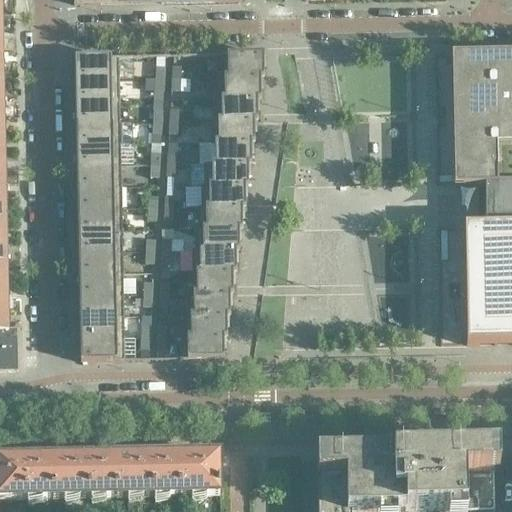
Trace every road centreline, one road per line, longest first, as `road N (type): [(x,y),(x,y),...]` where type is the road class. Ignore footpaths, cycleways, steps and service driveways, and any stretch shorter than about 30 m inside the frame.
road 1 (tertiary): [(43,412),(511,402)]
road 2 (residential): [(41,38),(487,28)]
road 3 (residential): [(41,38),(43,412)]
